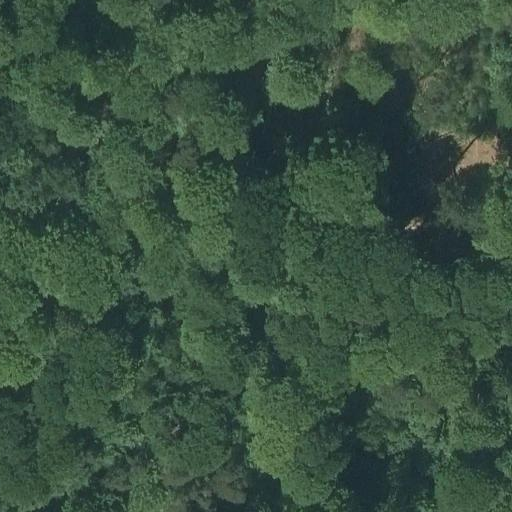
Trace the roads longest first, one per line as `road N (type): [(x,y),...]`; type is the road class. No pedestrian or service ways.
road 1 (track): [(0,382),(122,309),(367,224),(511,193)]
road 2 (track): [(280,511),(332,477),(475,428),(511,425)]
